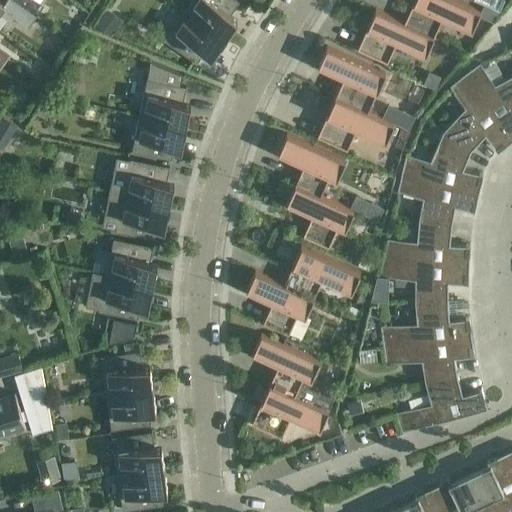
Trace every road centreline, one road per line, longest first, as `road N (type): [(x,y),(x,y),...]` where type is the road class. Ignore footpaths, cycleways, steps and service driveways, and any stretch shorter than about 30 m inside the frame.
road 1 (residential): [(216,510),(197,339),(208,215),(247,98),(304,0)]
road 2 (residential): [(257,497),(356,467),(490,416),(511,400)]
road 3 (residential): [(336,511),(511,431)]
road 4 (residential): [(511,197),(496,252),(511,344)]
